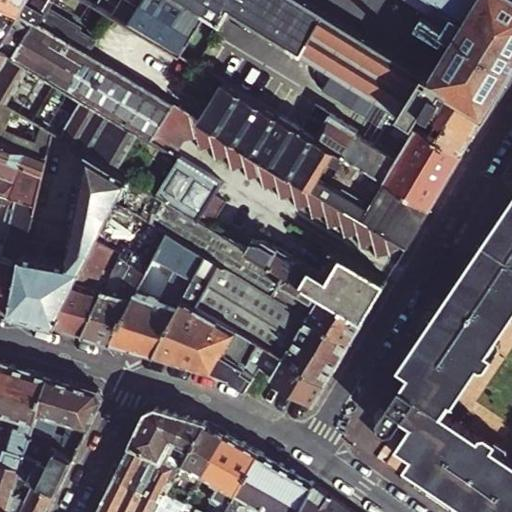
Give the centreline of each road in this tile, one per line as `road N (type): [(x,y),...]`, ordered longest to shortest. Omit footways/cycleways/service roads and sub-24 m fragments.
road 1 (residential): [(303,450),(511,110)]
road 2 (residential): [(303,450),(213,399),(143,378)]
road 3 (residential): [(0,335),(143,378)]
road 4 (residential): [(143,378),(76,511)]
